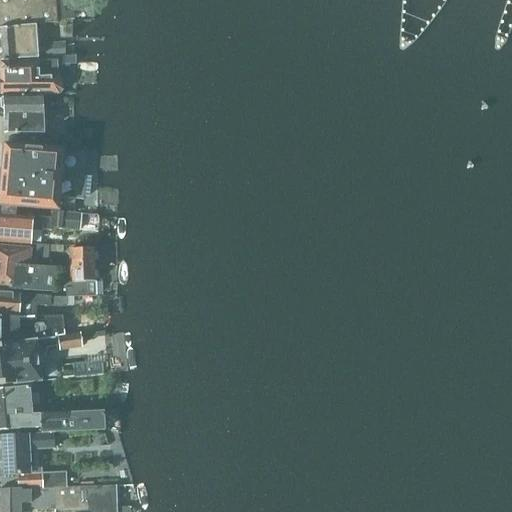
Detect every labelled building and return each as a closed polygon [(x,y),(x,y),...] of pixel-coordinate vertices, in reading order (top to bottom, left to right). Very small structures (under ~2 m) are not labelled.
[(73,13),(56,14),(55,0),(0,0),(0,27),(74,21),(73,13)] [(0,28),(0,60),(38,59),(35,26),(16,27),(0,28)] [(46,49),(47,58),(55,58),(55,57),(64,56),(64,48),(46,49)] [(0,82),(1,95),(3,95),(42,95),(58,95),(62,90),(61,81),(58,77),(57,61),(0,63),(0,82)] [(4,133),(27,133),(44,133),(46,130),(46,123),(43,120),(42,95),(3,95),(3,97),(0,100),(1,108),(4,110),(4,119),(5,119),(4,133)] [(27,133),(27,147),(55,149),(55,137),(44,133),(27,133)] [(63,150),(55,149),(27,147),(3,145),(0,180),(0,206),(58,211),(59,198),(83,200),(87,152),(63,150)] [(0,217),(0,242),(31,245),(32,230),(57,232),(57,230),(94,233),(98,229),(97,216),(51,212),(50,219),(18,217),(18,219),(0,217)] [(36,245),(36,257),(36,264),(48,265),(49,251),(62,252),(62,246),(36,245)] [(0,246),(0,288),(26,291),(54,292),(57,268),(29,266),(31,249),(0,246)] [(69,250),(71,298),(80,297),(80,282),(95,282),(94,249),(69,250)] [(0,316),(18,318),(35,317),(36,306),(50,307),(50,306),(65,306),(65,298),(50,297),(19,294),(19,295),(0,293),(0,316)] [(0,316),(0,346),(64,336),(62,316),(35,317),(18,318),(0,316)] [(0,346),(0,386),(37,382),(40,382),(38,355),(46,354),(46,348),(59,346),(60,350),(82,348),(80,334),(64,336),(0,346)] [(53,433),(62,433),(105,431),(104,412),(31,415),(31,410),(40,409),(42,405),(41,393),(38,390),(37,382),(0,386),(0,430),(18,429),(40,428),(41,434),(53,433)] [(62,433),(53,433),(53,434),(0,436),(0,476),(29,475),(28,450),(54,448),(53,441),(63,441),(62,433)] [(54,488),(54,489),(54,510),(60,511),(93,511),(92,511),(116,511),(116,510),(116,508),(116,486),(54,488)] [(39,490),(18,490),(0,489),(0,511),(20,511),(21,504),(34,503),(34,509),(54,510),(54,489),(39,490)]
